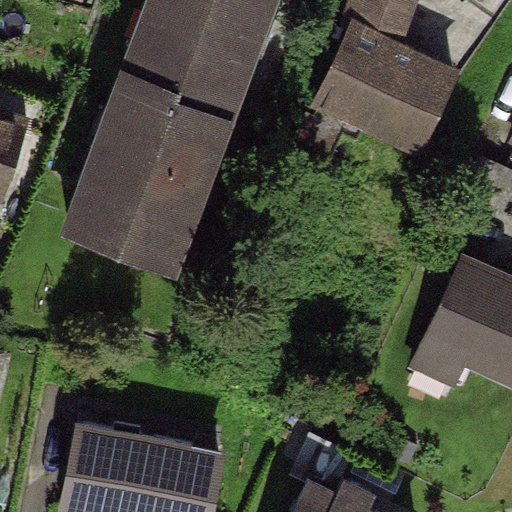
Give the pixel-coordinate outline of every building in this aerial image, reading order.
[(275,0),(143,0),(62,216),(178,260),(275,0)] [(465,66),(351,13),(310,102),(424,155),(465,66)] [(0,191),(16,143),(0,137),(0,191)] [(511,255),(470,237),(428,333),(511,369),(511,255)] [(213,511),(225,452),(84,426),(69,511),(213,511)] [(382,511),(308,476),(290,511),(382,511)]
